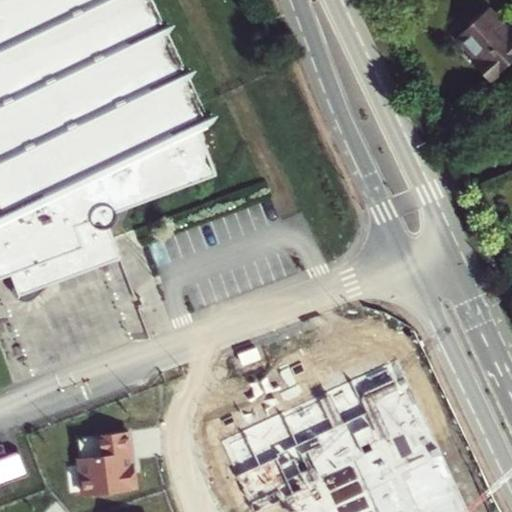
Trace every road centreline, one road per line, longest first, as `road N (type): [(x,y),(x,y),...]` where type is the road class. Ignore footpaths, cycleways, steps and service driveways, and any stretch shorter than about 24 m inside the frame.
road 1 (tertiary): [(301,0),(408,259),(511,474)]
road 2 (tertiary): [(511,381),(329,0)]
road 3 (track): [(190,0),(301,228)]
road 4 (residential): [(195,511),(177,448),(201,379),(191,340)]
